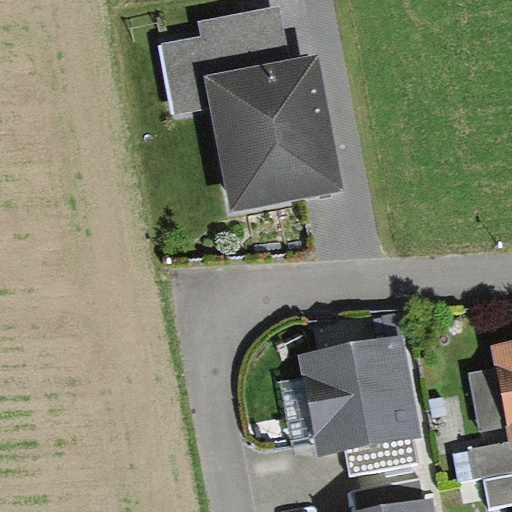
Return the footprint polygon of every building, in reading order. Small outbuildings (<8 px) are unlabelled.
[(211,77),(290,62),(279,6),(199,22),(201,35),(162,43),(176,115),(217,107),(211,77)] [(290,62),(211,77),(217,107),(234,207),(342,188),(318,56),(290,62)] [(403,334),(299,355),(319,457),(347,452),(415,438),(424,436),(403,334)] [(511,341),(491,346),(496,368),(469,373),(481,429),(507,423),(511,440),(511,444),(511,443),(511,341)] [(415,438),(347,452),(351,476),(420,463),(415,438)] [(511,443),(511,444),(511,440),(466,449),(472,480),(485,478),(511,472),(511,443)] [(511,472),(485,478),(490,509),(511,504),(511,472)] [(353,491),(356,511),(363,511),(425,500),(421,478),(353,491)] [(363,511),(437,511),(435,499),(425,500),(363,511)]
